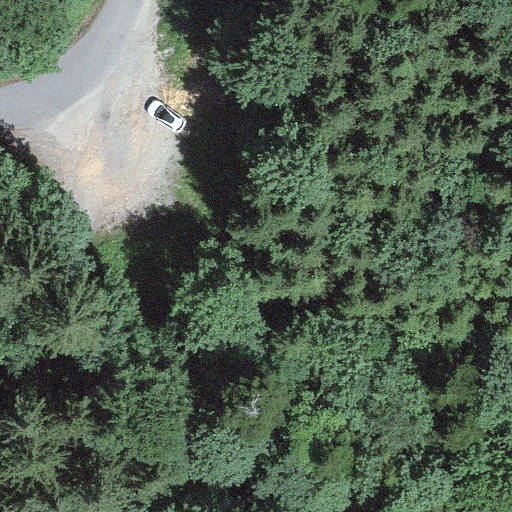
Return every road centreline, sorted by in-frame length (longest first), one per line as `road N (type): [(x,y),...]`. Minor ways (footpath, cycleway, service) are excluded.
road 1 (track): [(0,367),(61,262),(75,211),(51,98)]
road 2 (unclassified): [(146,0),(51,98),(0,109)]
